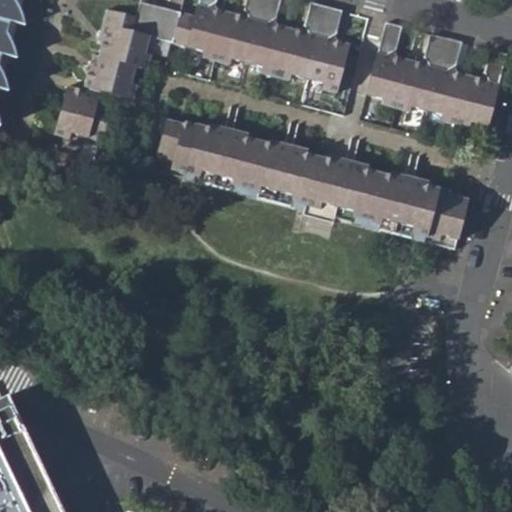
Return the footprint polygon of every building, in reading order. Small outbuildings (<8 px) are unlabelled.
[(0,0),(0,22),(8,24),(14,0),(0,0)] [(80,100),(68,98),(56,147),(71,152),(73,147),(104,153),(112,121),(105,120),(109,103),(134,110),(137,96),(133,94),(137,77),(148,80),(152,65),(146,63),(150,46),(205,59),(204,64),(232,71),(234,66),(266,74),(265,79),(291,85),(293,80),(325,88),(324,93),(338,97),(350,49),(336,45),(333,39),(336,37),(342,14),(311,6),(305,30),(307,33),(302,37),(277,31),(273,24),(277,22),(281,0),(248,0),(244,18),(239,22),(216,17),(212,11),(217,7),(218,0),(200,0),(194,22),(182,19),(179,21),(139,11),(135,27),(106,21),(98,53),(102,57),(99,68),(93,67),(90,76),(83,79),(88,85),(84,98),(80,100)] [(376,55),(365,97),(384,102),(382,107),(410,114),(412,109),(443,116),(441,121),(470,128),(472,123),(487,127),(498,84),(504,53),(490,50),(484,74),(485,76),(480,80),(456,74),(453,68),(455,65),(460,43),(430,36),(423,59),(425,60),(420,65),(397,59),(392,53),(395,52),(401,29),(385,25),(376,55)] [(164,131),(153,175),(303,213),(333,221),(452,250),(465,199),(423,185),(421,187),(390,180),(387,175),(366,169),(359,173),(317,163),(318,158),(304,155),(302,157),(268,149),(268,145),(245,140),(240,142),(209,135),(207,130),(185,125),(182,127),(165,123),(161,127),(164,131)] [(209,127),(207,130),(209,135),(240,142),(245,140),(246,136),(209,127)] [(268,142),(268,145),(268,149),(302,157),(305,151),(268,142)] [(318,158),(317,163),(359,173),(366,169),(366,166),(328,156),(327,160),(318,158)] [(388,172),(387,175),(390,180),(421,187),(423,185),(425,181),(388,172)] [(303,213),(302,220),(331,228),(333,221),(303,213)] [(0,511),(66,511),(57,491),(53,493),(7,396),(0,399),(0,511)]
